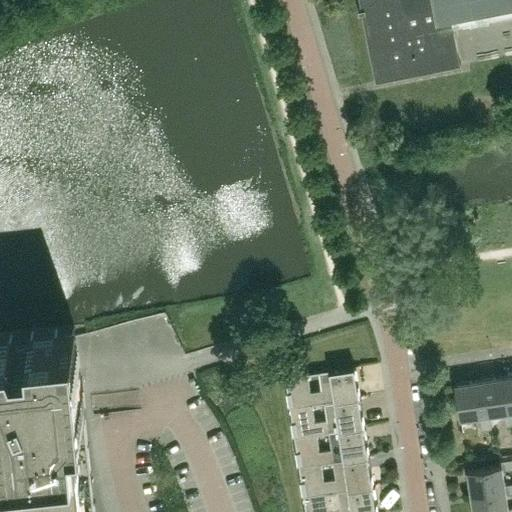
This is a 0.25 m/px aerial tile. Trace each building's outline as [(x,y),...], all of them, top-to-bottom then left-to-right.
[(511,0),(359,0),(361,8),(358,9),(359,12),(362,12),(375,81),(461,64),(460,62),(457,63),(451,31),(454,31),(453,26),(469,23),(469,26),(471,25),(486,22),(487,23),(488,22),(488,19),(511,14),(511,0)] [(95,511),(82,394),(80,379),(75,327),(30,332),(31,342),(15,344),(13,337),(12,336),(12,335),(0,336),(0,409),(1,411),(2,411),(9,480),(9,481),(5,481),(8,511),(95,511)] [(354,364),(285,375),(290,405),(359,395),(354,364)] [(503,409),(506,425),(511,424),(511,407),(509,408),(504,376),(480,379),(485,412),(489,411),(503,409)] [(480,413),(482,428),(492,427),(489,411),(485,412),(480,379),(456,383),(461,415),(480,413)] [(110,398),(113,410),(129,407),(127,395),(110,398)] [(359,395),(290,405),(294,435),(364,424),(359,395)] [(364,424),(294,435),(299,465),(368,454),(364,424)] [(492,428),(483,429),(485,443),(494,442),(492,428)] [(368,454),(299,465),(304,494),(373,484),(368,454)] [(504,484),(502,470),(511,468),(511,458),(499,461),(500,464),(469,469),(473,493),(504,488),(504,484)] [(508,508),(505,494),(511,492),(511,482),(504,484),(504,488),(473,493),(475,511),(506,511),(508,511),(508,508)] [(377,511),(373,484),(304,494),(306,511),(377,511)]
